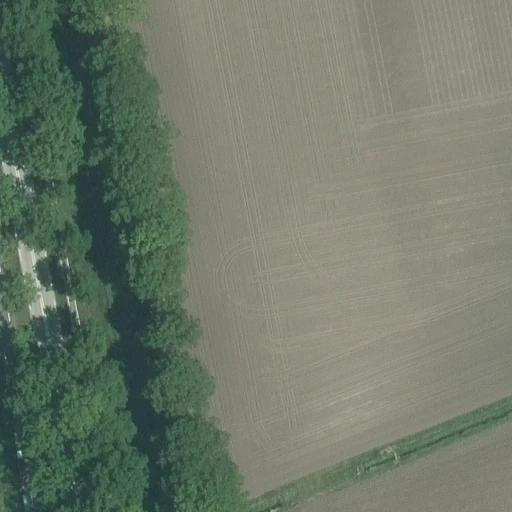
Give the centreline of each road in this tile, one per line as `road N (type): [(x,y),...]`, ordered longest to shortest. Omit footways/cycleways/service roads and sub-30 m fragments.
road 1 (primary): [(80,511),(0,81)]
road 2 (unclassified): [(44,511),(0,277)]
